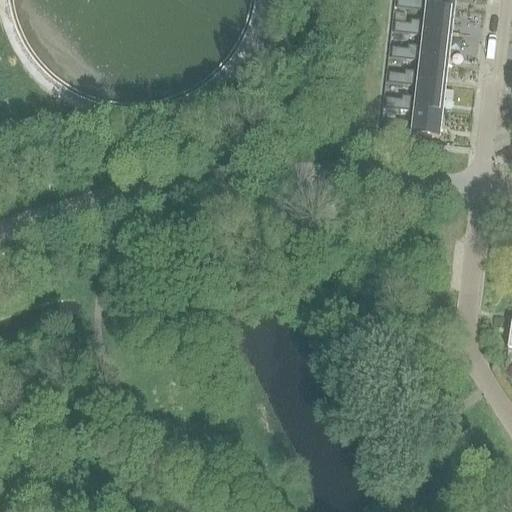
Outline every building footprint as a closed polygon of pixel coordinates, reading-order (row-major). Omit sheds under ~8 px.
[(405,0),(396,0),(396,9),(412,11),(426,13),(426,9),(453,12),(454,0),(413,0),(413,1),(405,0)] [(394,24),(393,35),(409,37),(423,39),(423,35),(450,38),(453,12),(426,9),(426,13),(424,24),(411,22),(410,26),(405,25),(394,24)] [(395,16),(394,24),(405,25),(406,18),(395,16)] [(391,49),(390,60),(406,62),(420,64),(420,60),(447,64),(450,38),(423,35),(423,39),(421,49),(408,48),(407,51),(391,49)] [(388,75),(387,86),(403,88),(417,89),(417,86),(444,89),(447,64),(420,60),(420,64),(419,74),(405,73),(404,77),(388,75)] [(385,100),(384,110),(400,112),(415,114),(415,111),(441,114),(444,89),(417,86),(417,89),(416,100),(402,98),(401,102),(385,100)] [(382,125),(381,136),(397,138),(412,140),(412,137),(438,140),(441,114),(415,111),(415,114),(413,125),(399,123),(398,127),(382,125)]
